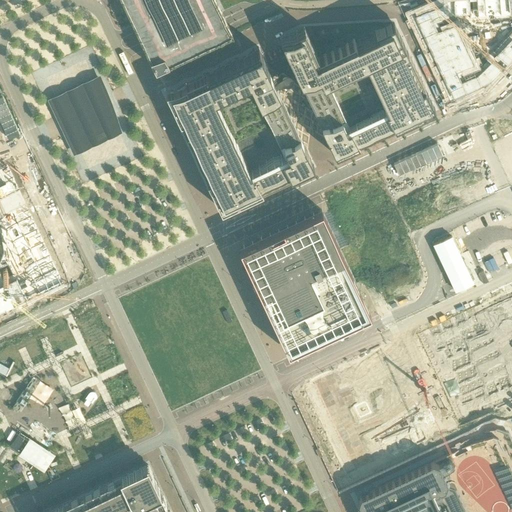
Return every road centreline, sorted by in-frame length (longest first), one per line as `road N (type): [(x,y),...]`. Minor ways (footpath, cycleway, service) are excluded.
road 1 (motorway): [(298,511),(53,0)]
road 2 (motorway): [(338,511),(95,0)]
road 3 (motorway): [(14,0),(253,511)]
road 4 (motorway): [(0,59),(210,511)]
road 5 (unclassified): [(0,62),(175,434)]
road 6 (secondary): [(175,511),(0,142)]
road 7 (secondary): [(0,181),(156,511)]
road 8 (residential): [(136,90),(302,15),(400,6)]
road 9 (unclassified): [(275,386),(165,151)]
road 10 (unclassified): [(136,90),(95,7),(83,1),(0,38)]
road 11 (unclassified): [(14,511),(175,434)]
road 12 (unclassified): [(333,511),(275,386)]
road 13 (unclassified): [(275,386),(396,329)]
road 14 (residential): [(396,329),(511,274)]
